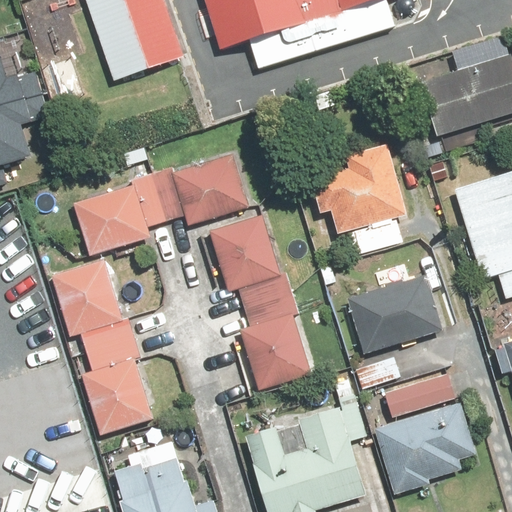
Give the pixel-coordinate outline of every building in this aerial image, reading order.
[(164,0),(81,0),(107,77),(182,53),(164,0)] [(200,0),(216,53),(251,42),(259,68),(396,28),(388,0),(200,0)] [(511,0),(488,0),(502,27),(511,21),(511,0)] [(452,51),(458,70),(509,55),(503,35),(452,51)] [(421,81),(437,136),(511,112),(511,59),(510,54),(509,55),(458,70),(421,81)] [(0,120),(21,114),(11,75),(0,77),(0,120)] [(26,132),(21,114),(0,120),(0,169),(25,162),(17,135),(26,132)] [(394,142),(311,167),(326,215),(341,210),(355,258),(423,237),(394,142)] [(237,146),(72,196),(90,255),(158,234),(155,224),(190,213),(193,224),(255,205),(237,146)] [(511,336),(498,341),(511,385),(511,170),(458,187),(485,276),(503,271),(511,299),(511,298),(511,336)] [(271,211),(213,229),(232,293),(244,290),(254,323),(242,327),(262,390),(321,373),(271,211)] [(102,436),(163,418),(113,255),(53,274),(72,338),(85,335),(95,369),(83,373),(102,436)] [(436,272),(353,297),(371,358),(455,332),(436,272)] [(398,414),(373,421),(395,492),(489,463),(460,369),(390,390),(398,414)] [(252,432),(276,511),(310,511),(386,489),(359,399),(305,416),(314,444),(295,450),(286,422),(252,432)] [(113,456),(130,511),(223,511),(217,492),(203,496),(184,434),(113,456)]
